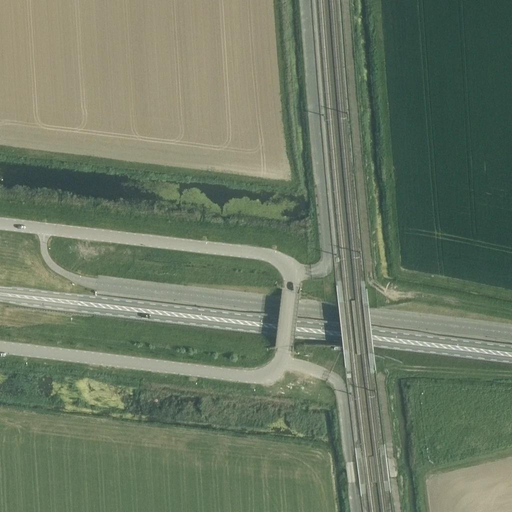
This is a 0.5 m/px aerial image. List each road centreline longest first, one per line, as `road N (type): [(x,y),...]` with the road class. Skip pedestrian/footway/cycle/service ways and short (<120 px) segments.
road 1 (unclassified): [(0,348),(265,377),(280,364),(290,282),(283,263),(270,256),(0,224)]
road 2 (primary): [(511,355),(0,294)]
road 3 (track): [(346,0),(371,279),(393,291),(511,313)]
road 4 (track): [(511,374),(386,369),(381,391),(391,457)]
road 5 (track): [(424,511),(419,474),(511,453)]
